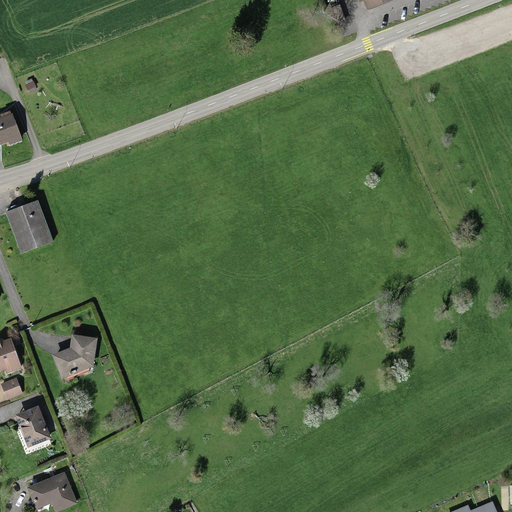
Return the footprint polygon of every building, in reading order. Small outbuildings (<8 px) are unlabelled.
[(364,0),(368,8),(389,0),(364,0)] [(11,118),(0,122),(0,147),(20,140),(11,118)] [(37,206),(8,217),(22,255),(51,245),(37,206)] [(81,303),(63,252),(35,262),(39,272),(34,274),(38,284),(42,283),(45,292),(48,291),(51,300),(54,298),(57,307),(60,306),(61,310),(81,303)] [(73,337),(70,353),(53,359),(62,381),(92,368),(98,342),(73,337)] [(9,342),(0,345),(0,372),(4,371),(6,375),(19,370),(9,342)] [(16,382),(1,387),(7,403),(22,397),(16,382)] [(37,412),(17,420),(29,451),(49,443),(37,412)] [(63,477),(27,491),(35,511),(53,504),(56,511),(74,505),(63,477)]
